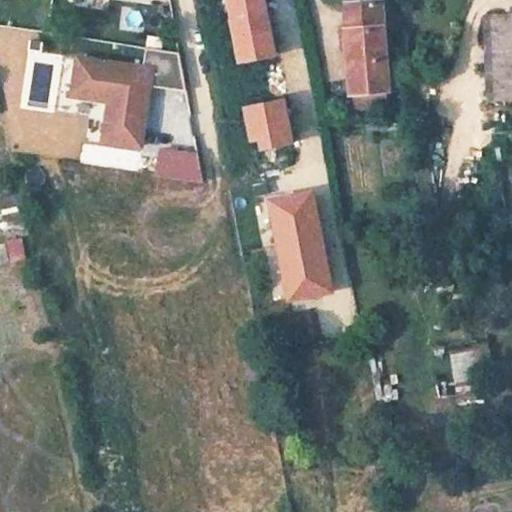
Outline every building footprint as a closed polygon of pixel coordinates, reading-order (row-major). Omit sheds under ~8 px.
[(402,84),(392,0),(361,0),(358,1),(367,88),(402,84)] [(511,96),(511,15),(485,17),(489,99),(511,96)] [(182,52),(149,47),(147,67),(81,58),(76,96),(113,101),(108,140),(146,146),(154,86),(189,91),(182,52)] [(162,147),(161,178),(205,179),(206,149),(162,147)] [(17,193),(0,197),(0,210),(5,229),(26,222),(17,193)] [(338,288),(320,193),(279,202),(299,297),(338,288)] [(25,239),(0,243),(0,264),(28,260),(25,239)] [(491,344),(453,351),(458,381),(497,374),(491,344)]
